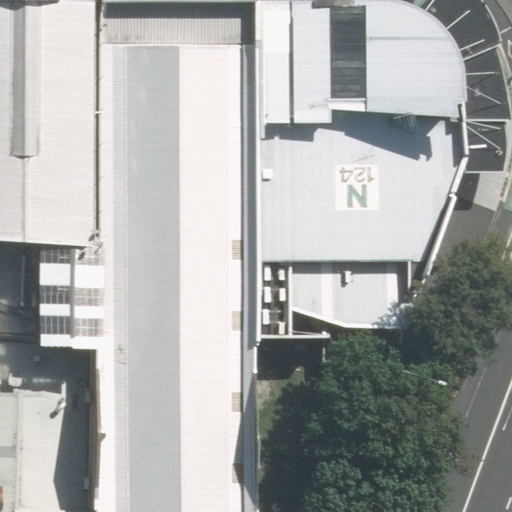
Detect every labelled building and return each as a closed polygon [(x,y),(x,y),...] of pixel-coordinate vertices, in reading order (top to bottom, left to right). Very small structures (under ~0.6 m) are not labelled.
[(86,0),(0,0),(0,335),(84,342),(86,0)] [(86,0),(84,342),(82,511),(245,511),(245,337),(246,0),(86,0)] [(378,0),(246,0),(245,337),(275,337),(278,309),(331,327),(387,328),(454,172),(462,153),(457,122),(449,64),(443,46),(418,17),(408,11),(391,2),(378,0)] [(378,0),(391,2),(408,11),(412,0),(378,0)] [(475,0),(420,0),(408,11),(418,17),(443,46),(449,64),(492,48),(497,47),(484,11),(475,0)] [(507,123),(492,48),(449,64),(457,122),(501,123),(507,123)] [(504,138),(501,123),(457,122),(462,153),(454,172),(501,174),(503,152),(504,138)] [(0,511),(82,511),(84,342),(0,335),(0,511)]
